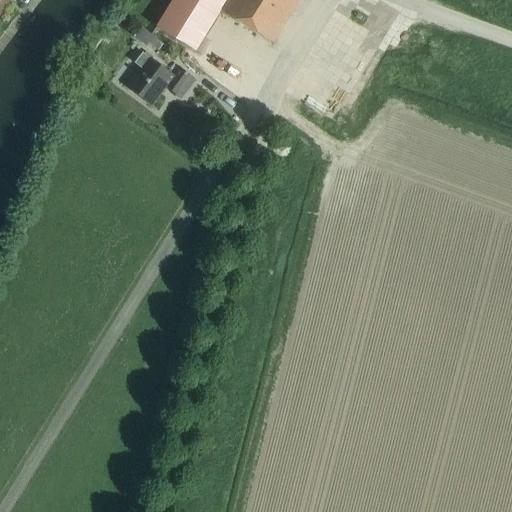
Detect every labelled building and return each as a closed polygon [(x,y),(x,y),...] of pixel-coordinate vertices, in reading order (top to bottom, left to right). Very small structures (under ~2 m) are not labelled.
[(0,0),(0,16),(11,0),(0,0)] [(173,0),(156,28),(193,51),(224,0),(173,0)] [(227,0),(220,12),(271,43),(298,0),(227,0)] [(348,67),(358,76),(368,63),(344,44),(339,50),(353,61),(348,67)] [(169,74),(141,53),(133,64),(138,68),(125,86),(119,82),(118,83),(156,111),(151,106),(160,94),(159,92),(163,86),(180,99),(195,79),(176,65),(169,74)]
